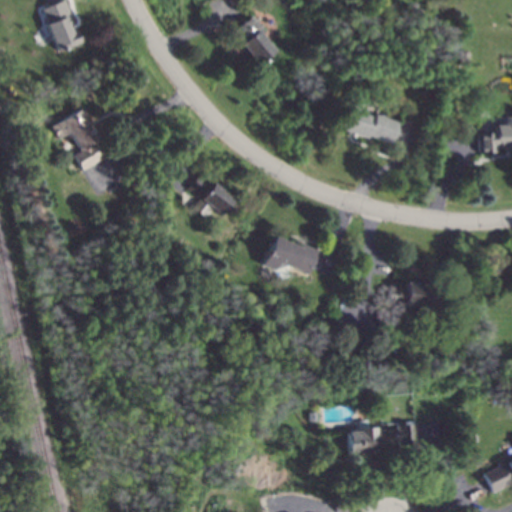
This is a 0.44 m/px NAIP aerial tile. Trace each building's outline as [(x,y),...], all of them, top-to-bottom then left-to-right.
[(54,50),(77,42),(66,15),(69,14),(63,0),(58,0),(38,8),(54,50)] [(258,32),(261,30),(250,14),(229,29),(254,63),(272,51),(258,32)] [(393,121),(358,110),(362,96),(349,92),(337,128),(386,144),(393,121)] [(79,169),(98,158),(88,140),(94,137),(77,109),(48,125),(55,138),(66,132),(77,150),(70,154),(79,169)] [(511,110),(498,110),(498,124),(492,124),(492,131),(476,132),(476,152),(494,152),(494,146),(511,145),(511,110)] [(189,207),(203,217),(210,208),(217,214),(230,198),(196,172),(184,188),(196,197),(189,207)] [(299,247),(271,235),(259,264),(275,271),(278,262),(305,273),(314,249),(300,243),(299,247)] [(432,286),(404,281),(402,287),(387,285),(384,301),(428,309),(432,286)] [(347,453),(378,451),(377,442),(394,441),(394,449),(415,448),(413,421),(395,422),(396,428),(375,429),(375,426),(366,427),(366,420),(356,420),(356,430),(345,430),(347,453)] [(511,459),(480,472),(489,493),(511,483),(511,439),(510,440),(511,444),(511,459)]
